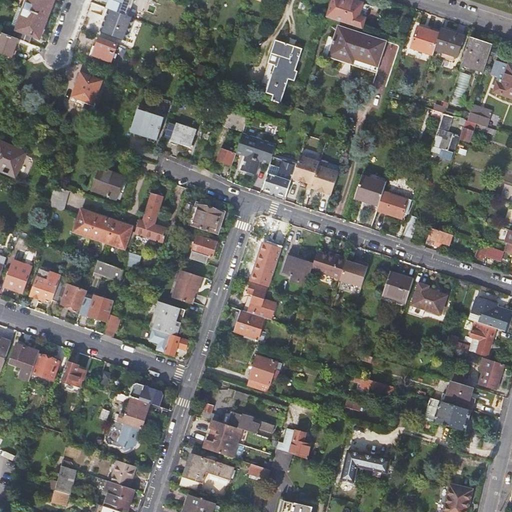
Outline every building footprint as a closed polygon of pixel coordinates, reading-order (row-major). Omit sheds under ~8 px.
[(27,0),(24,9),(47,18),(53,0),(27,0)] [(355,0),(332,0),(327,17),(361,28),(364,17),(357,15),(361,2),(355,0)] [(369,5),(361,2),(357,15),(364,17),(369,5)] [(181,18),(186,5),(182,4),(177,16),(181,18)] [(24,9),(17,30),(14,37),(19,39),(29,43),(32,36),(39,38),(47,18),(24,9)] [(108,9),(105,17),(101,28),(100,31),(125,41),(134,19),(108,9)] [(435,49),(439,33),(419,26),(412,47),(433,54),(435,49)] [(339,28),(334,41),(332,40),(331,43),(333,44),(330,55),(374,69),(383,42),(339,28)] [(439,33),(435,49),(457,56),(464,36),(441,28),(439,33)] [(14,37),(2,33),(0,38),(0,52),(14,58),(20,45),(17,44),(19,39),(14,37)] [(117,44),(99,38),(93,55),(110,62),(117,44)] [(278,55),(268,87),(266,93),(274,95),(271,101),(279,103),(288,78),(293,80),(296,72),(294,71),(301,49),(288,45),(288,43),(285,42),(284,43),(275,41),(271,53),(272,53),(278,55)] [(491,49),(469,41),(461,63),(484,71),(491,49)] [(262,85),(268,87),(278,55),(272,53),(262,85)] [(500,72),(505,74),(508,64),(503,63),(500,72)] [(511,65),(508,64),(505,74),(502,84),(496,83),(494,92),(511,97),(511,65)] [(198,67),(195,74),(205,78),(208,71),(198,67)] [(463,72),(456,97),(464,99),(470,73),(463,72)] [(93,111),(95,104),(93,104),(101,81),(81,74),(73,96),(86,101),(83,109),(91,112),(93,111)] [(130,132),(157,140),(164,117),(138,110),(130,132)] [(445,113),(443,113),(440,123),(445,125),(448,115),(445,113)] [(487,120),(469,114),(468,120),(485,126),(487,120)] [(466,120),(459,140),(469,143),(473,131),(476,124),(467,121),(466,120)] [(170,143),(181,147),(182,143),(190,146),(196,130),(177,124),(170,143)] [(375,141),(380,143),(385,127),(379,126),(375,141)] [(496,130),(483,126),(481,130),(495,135),(497,130),(496,130)] [(432,146),(448,151),(451,144),(454,135),(438,129),(432,146)] [(260,161),(270,164),(276,144),(250,136),(242,134),(237,150),(245,152),(244,155),(246,156),(242,170),(256,174),(260,161)] [(0,170),(14,177),(25,152),(0,140),(0,170)] [(451,144),(448,151),(455,153),(457,146),(451,144)] [(232,165),(236,154),(221,149),(217,161),(232,165)] [(324,194),(331,196),(338,172),(326,168),(328,162),(320,160),(319,162),(299,156),(292,180),(299,182),(299,181),(308,184),(306,189),(315,191),(315,190),(324,193),(324,194)] [(296,164),(273,157),(263,190),(286,197),(296,164)] [(100,168),(98,173),(93,188),(93,190),(117,199),(125,177),(100,168)] [(89,186),(93,188),(98,173),(94,172),(89,186)] [(361,176),(354,198),(370,203),(369,206),(377,209),(383,191),(385,184),(361,176)] [(67,190),(55,187),(50,206),(62,209),(67,190)] [(411,200),(383,191),(377,210),(402,218),(403,213),(406,213),(411,200)] [(136,229),(135,233),(164,242),(168,229),(154,225),(163,197),(153,193),(144,221),(139,220),(136,229)] [(196,205),(189,226),(217,235),(223,214),(196,205)] [(132,227),(81,209),(73,231),(125,248),(132,227)] [(418,219),(409,216),(403,235),(411,238),(418,219)] [(430,228),(426,241),(428,241),(429,239),(449,245),(452,235),(430,228)] [(286,234),(278,232),(273,247),(281,249),(286,234)] [(190,259),(207,264),(209,257),(212,258),(217,243),(197,237),(190,259)] [(488,246),(485,256),(501,261),(504,252),(488,246)] [(129,252),(126,264),(137,268),(141,256),(129,252)] [(313,263),(311,269),(341,278),(347,259),(337,256),(336,258),(327,255),(317,252),(313,263)] [(290,280),(306,285),(311,269),(313,263),(287,256),(282,271),(292,275),(290,280)] [(97,260),(93,273),(120,282),(124,270),(97,260)] [(23,294),(32,268),(13,261),(5,287),(23,294)] [(271,275),(267,274),(269,267),(257,264),(251,281),(267,286),(271,275)] [(30,296),(41,300),(42,297),(45,298),(52,300),(59,282),(60,277),(40,269),(30,296)] [(181,271),(180,276),(172,298),(191,304),(194,294),(197,286),(199,286),(202,277),(181,271)] [(389,273),(382,294),(406,302),(413,280),(389,273)] [(352,286),(355,287),(356,285),(370,289),(373,280),(356,274),(352,286)] [(172,298),(180,276),(176,276),(169,297),(172,298)] [(62,304),(80,310),(85,297),(86,293),(88,286),(85,285),(83,290),(59,282),(52,300),(61,303),(62,304)] [(446,295),(431,291),(432,288),(418,284),(412,305),(440,314),(446,295)] [(247,294),(248,294),(253,296),(250,306),(245,305),(243,311),(263,318),(270,320),(275,305),(263,301),(267,290),(250,285),(247,294)] [(79,313),(108,322),(110,315),(114,302),(95,296),(94,300),(85,297),(80,310),(79,313)] [(468,319),(474,321),(494,327),(504,330),(510,313),(493,308),(494,303),(479,298),(474,313),(471,311),(468,319)] [(172,335),(175,327),(176,322),(181,323),(185,310),(159,301),(154,315),(158,316),(156,320),(156,321),(153,329),(172,335)] [(368,317),(370,310),(363,308),(361,314),(368,317)] [(256,342),(263,318),(243,311),(241,311),(240,314),(235,312),(229,330),(243,335),(243,338),(256,342)] [(115,332),(120,318),(110,315),(108,322),(104,335),(113,338),(114,333),(115,332)] [(494,327),(474,321),(470,335),(473,336),(471,342),(470,349),(486,353),(494,327)] [(172,335),(153,329),(149,340),(159,344),(157,350),(165,352),(165,353),(174,356),(177,347),(185,350),(188,340),(177,336),(172,335)] [(11,342),(2,339),(1,341),(0,341),(0,360),(4,362),(11,342)] [(451,339),(449,345),(466,351),(468,344),(451,339)] [(281,342),(279,349),(285,351),(288,344),(281,342)] [(38,355),(39,352),(17,345),(11,363),(25,368),(21,379),(29,381),(32,374),(38,355)] [(38,355),(32,374),(53,381),(59,362),(38,355)] [(257,355),(249,378),(258,381),(255,388),(267,392),(272,377),(277,378),(278,377),(279,372),(274,370),(277,362),(257,355)] [(503,362),(483,356),(480,366),(483,367),(479,381),(496,386),(503,362)] [(78,366),(67,362),(61,380),(81,387),(82,384),(83,381),(86,372),(78,369),(78,366)] [(455,371),(452,379),(465,383),(467,374),(455,371)] [(102,372),(97,386),(105,389),(110,374),(102,372)] [(258,381),(249,378),(247,385),(255,388),(258,381)] [(465,383),(452,379),(446,401),(467,407),(472,385),(465,383)] [(149,403),(160,407),(164,395),(162,391),(135,382),(130,397),(131,397),(149,403)] [(380,391),(389,394),(391,388),(382,385),(380,391)] [(247,402),(250,395),(236,391),(234,397),(247,402)] [(131,397),(126,415),(123,423),(141,429),(149,403),(131,397)] [(429,406),(426,420),(435,422),(466,431),(471,410),(467,409),(446,403),(441,401),(431,398),(429,406)] [(201,416),(209,419),(209,418),(217,421),(219,415),(211,412),(213,405),(206,402),(201,416)] [(232,412),(228,425),(242,430),(256,434),(258,428),(272,433),(274,425),(232,412)] [(222,423),(212,420),(209,429),(217,432),(215,437),(213,442),(206,440),(203,448),(233,458),(238,444),(242,430),(228,425),(222,423)] [(281,450),(291,454),(306,459),(309,445),(303,443),(305,433),(287,429),(281,450)] [(266,452),(274,455),(276,449),(277,446),(278,441),(271,439),(266,452)] [(91,463),(94,453),(78,448),(73,462),(83,467),(82,469),(89,472),(92,463),(91,463)] [(274,455),(271,467),(286,471),(291,454),(281,450),(279,449),(276,449),(274,455)] [(348,451),(341,479),(354,482),(358,467),(387,474),(391,461),(348,451)] [(182,477),(179,486),(223,500),(230,480),(231,480),(235,468),(192,454),(185,478),(182,477)] [(61,466),(69,468),(71,463),(65,461),(66,460),(63,459),(61,466)] [(129,488),(136,467),(116,461),(109,482),(112,483),(129,488)] [(271,470),(241,461),(236,481),(250,485),(253,475),(268,479),(271,470)] [(69,468),(61,466),(57,482),(55,490),(68,494),(69,495),(76,471),(69,468)] [(129,488),(112,483),(105,506),(121,511),(126,511),(133,490),(129,488)] [(466,511),(472,488),(450,483),(443,511),(466,511)] [(68,494),(55,490),(51,502),(65,506),(68,494)] [(180,511),(183,511),(189,496),(186,495),(180,511)] [(215,504),(189,496),(183,511),(220,511),(222,508),(214,505),(215,504)] [(310,511),(312,508),(284,502),(281,511),(310,511)]
